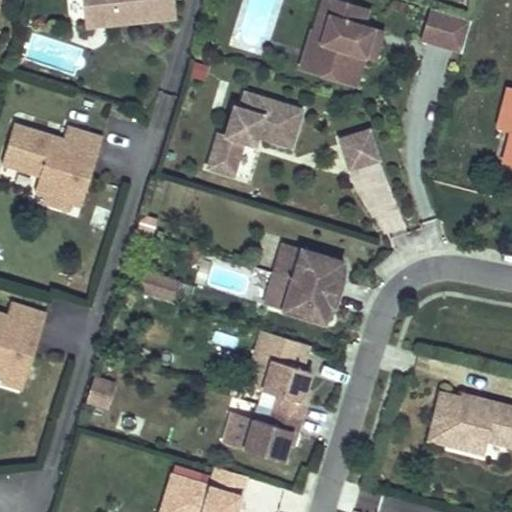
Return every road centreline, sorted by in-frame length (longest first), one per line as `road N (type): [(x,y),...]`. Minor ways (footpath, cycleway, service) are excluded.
road 1 (residential): [(192,0),(37,511)]
road 2 (residential): [(511,278),(433,269),(389,298),(324,511)]
